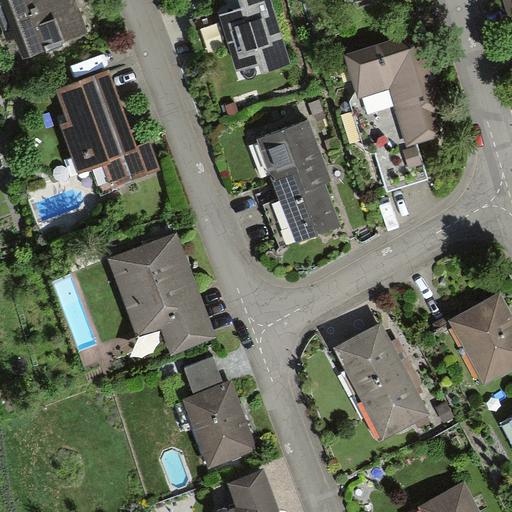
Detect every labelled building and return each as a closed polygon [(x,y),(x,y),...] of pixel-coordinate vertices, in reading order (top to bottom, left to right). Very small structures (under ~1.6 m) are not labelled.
[(24,49),(86,28),(77,4),(75,0),(0,0),(0,15),(7,35),(18,31),(24,49)] [(241,0),(242,0),(219,7),(236,63),(260,56),(262,63),(290,55),(272,0),(241,0)] [(438,108),(416,34),(345,54),(358,95),(389,85),(406,144),(435,135),(428,111),(438,108)] [(136,145),(107,66),(56,85),(65,110),(56,114),(77,170),(102,161),(110,184),(158,166),(148,140),(136,145)] [(258,133),(296,235),(341,219),(325,176),(330,174),(308,115),(258,133)] [(207,336),(169,234),(107,257),(135,332),(160,323),(170,350),(207,336)] [(511,315),(498,289),(450,314),(484,378),(511,363),(511,315)] [(430,410),(380,318),(335,342),(385,434),(430,410)] [(210,461),(258,442),(246,411),(232,376),(225,378),(215,354),(185,366),(194,389),(184,393),(210,461)] [(280,511),(264,467),(233,479),(242,503),(234,506),(227,506),(222,508),(219,511),(280,511)] [(482,511),(466,478),(419,502),(424,511),(482,511)]
